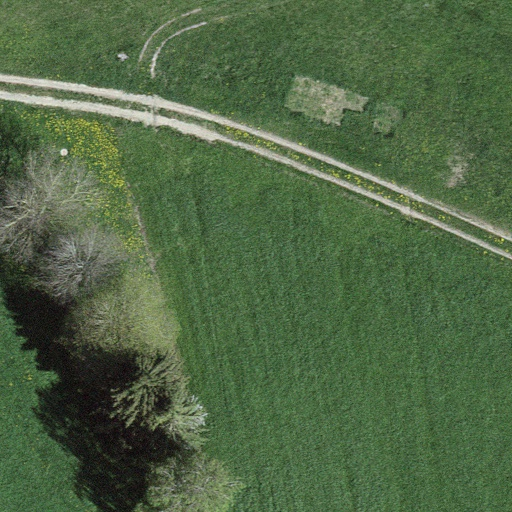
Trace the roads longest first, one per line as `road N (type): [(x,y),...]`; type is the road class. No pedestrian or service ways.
road 1 (track): [(511,260),(295,163),(143,108),(0,94)]
road 2 (track): [(143,108),(151,56),(187,21),(261,0)]
